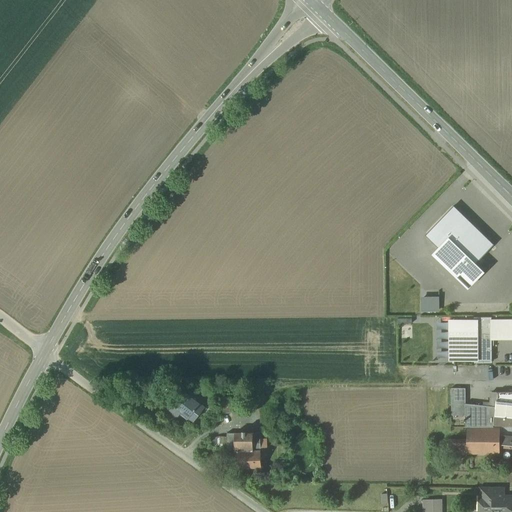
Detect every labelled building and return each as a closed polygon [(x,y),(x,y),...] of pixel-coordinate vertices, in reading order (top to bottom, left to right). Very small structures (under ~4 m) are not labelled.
[(491,243),(452,204),(423,233),(435,246),(430,252),(465,287),(482,270),(473,261),(491,243)] [(437,312),(437,296),(418,297),(418,313),(437,312)] [(511,318),(447,319),(447,365),(492,365),(491,343),(511,343),(511,318)] [(464,388),(450,388),(450,415),(463,414),(463,425),(511,425),(511,392),(490,392),(489,406),(464,403),(464,388)] [(175,390),(164,403),(172,409),(170,414),(175,418),(179,414),(189,422),(201,409),(175,390)] [(496,431),(465,431),(465,455),(496,455),(496,431)] [(253,433),(227,434),(228,449),(234,449),(235,469),(261,468),(260,448),(254,448),(253,433)] [(221,437),(210,438),(211,446),(226,445),(226,444),(222,444),(221,437)] [(498,488),(478,488),(479,499),(475,499),(475,511),(509,511),(509,498),(498,498),(498,488)] [(439,511),(439,500),(421,500),(421,511),(439,511)]
